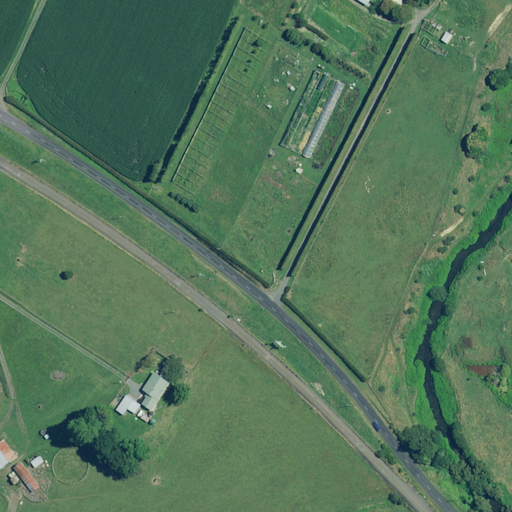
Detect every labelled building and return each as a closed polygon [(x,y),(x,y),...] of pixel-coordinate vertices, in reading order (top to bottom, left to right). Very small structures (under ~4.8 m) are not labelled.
[(455,36),(449,32),(443,40),(449,44),(455,36)] [(324,74),(316,70),(280,143),(288,147),(324,74)] [(173,381),(157,372),(145,390),(151,394),(145,404),(154,410),(173,381)] [(143,405),(129,395),(119,410),(126,415),(130,409),(137,414),(143,405)] [(146,412),(144,410),(140,416),(150,423),(153,419),(145,414),(146,412)] [(19,457),(6,440),(0,444),(0,469),(1,471),(19,457)] [(46,462),(42,456),(33,462),(37,468),(46,462)] [(43,487),(23,462),(16,468),(35,493),(43,487)]
